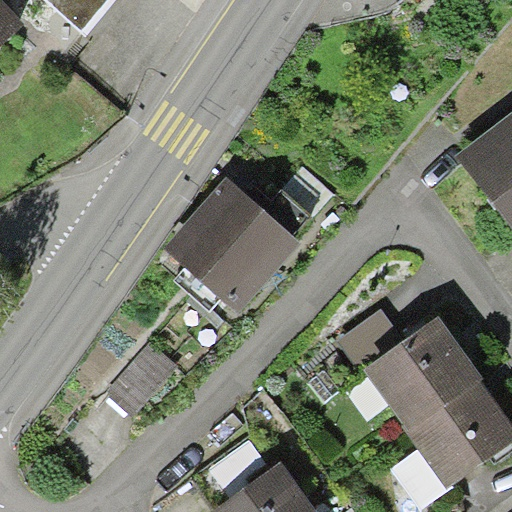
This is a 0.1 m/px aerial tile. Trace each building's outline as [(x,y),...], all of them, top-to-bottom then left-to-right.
[(57,0),(86,23),(105,0),(57,0)] [(0,48),(21,28),(0,6),(0,48)] [(511,126),(463,166),(511,228),(511,126)] [(227,183),(163,255),(241,323),(304,251),(227,183)] [(439,326),(367,378),(406,435),(480,384),(439,326)] [(150,343),(106,392),(133,417),(178,368),(150,343)] [(511,449),(511,429),(480,384),(406,435),(447,494),(511,449)] [(309,511),(281,471),(223,511),(309,511)]
